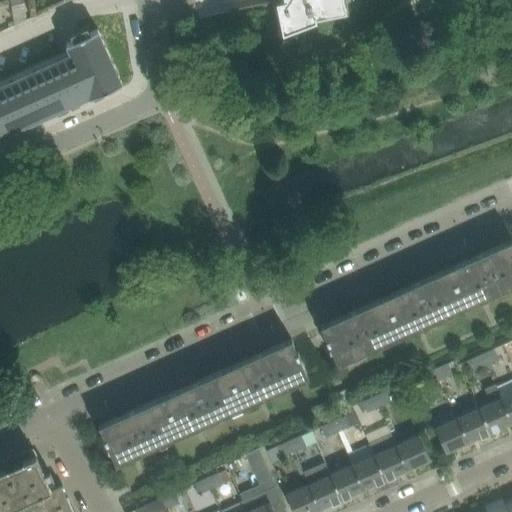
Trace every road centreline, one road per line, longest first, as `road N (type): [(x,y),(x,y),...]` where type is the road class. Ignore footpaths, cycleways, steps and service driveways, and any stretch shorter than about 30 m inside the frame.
road 1 (residential): [(48,418),(511,205)]
road 2 (residential): [(0,171),(157,92),(147,0)]
road 3 (residential): [(395,511),(511,460)]
